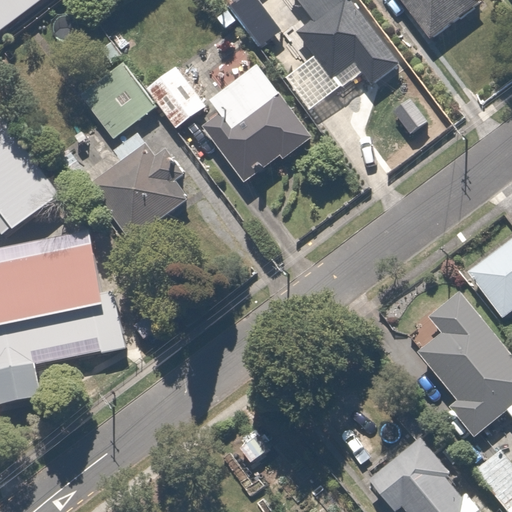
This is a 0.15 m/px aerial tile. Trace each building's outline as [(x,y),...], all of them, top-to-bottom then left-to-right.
[(227,0),(260,50),(291,30),(271,0),(227,0)] [(340,15),(328,0),(285,0),(284,1),(314,37),(340,15)] [(382,0),(416,52),(475,14),(466,0),(382,0)] [(511,0),(503,0),(511,12),(511,0)] [(355,13),(296,52),(324,95),(351,77),(369,104),(402,83),(355,13)] [(110,76),(69,108),(104,153),(146,121),(110,76)] [(169,85),(145,103),(171,137),(195,119),(169,85)] [(195,141),(236,196),(300,150),(252,85),(213,114),(220,123),(195,141)] [(141,151),(88,190),(133,251),(186,211),(141,151)] [(511,241),(456,285),(493,332),(511,318),(511,241)] [(107,243),(0,262),(0,390),(132,362),(107,243)] [(511,412),(511,375),(452,303),(417,333),(430,349),(410,366),(444,408),(425,423),(455,460),(511,412)] [(463,511),(415,448),(353,494),(366,511),(463,511)] [(511,511),(511,483),(494,461),(467,483),(490,511),(511,511)]
